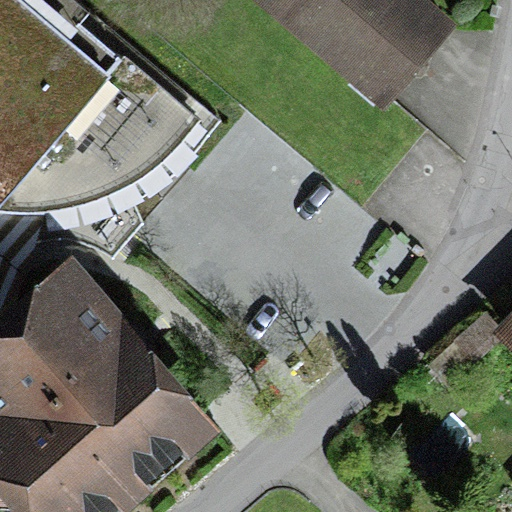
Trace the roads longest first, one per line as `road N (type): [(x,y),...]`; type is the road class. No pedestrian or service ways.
road 1 (residential): [(214,511),(291,446),(444,266)]
road 2 (residential): [(444,266),(496,179),(511,126)]
